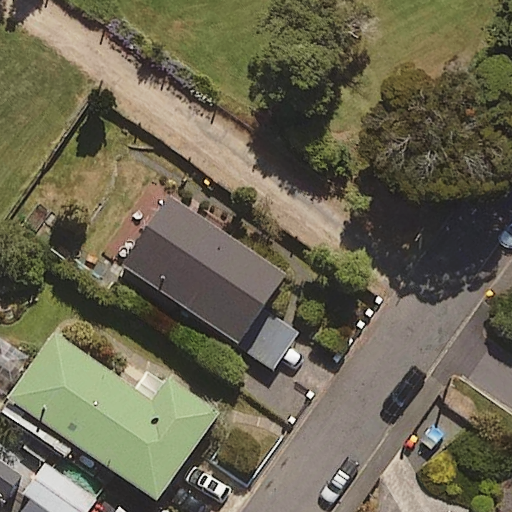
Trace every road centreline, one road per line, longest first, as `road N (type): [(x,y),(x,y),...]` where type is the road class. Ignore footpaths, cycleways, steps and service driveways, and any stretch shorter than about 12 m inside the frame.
road 1 (residential): [(425,323),(292,511)]
road 2 (residential): [(511,204),(425,323)]
